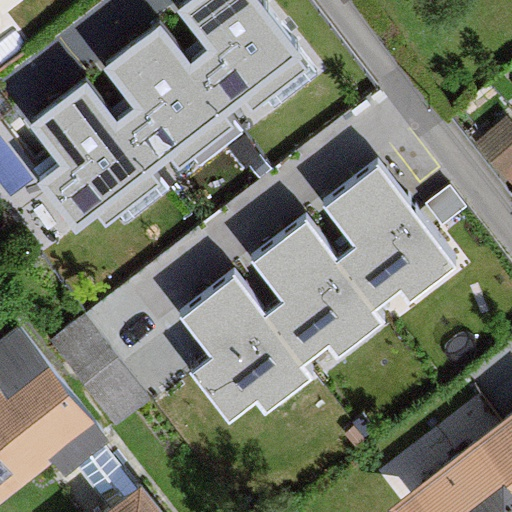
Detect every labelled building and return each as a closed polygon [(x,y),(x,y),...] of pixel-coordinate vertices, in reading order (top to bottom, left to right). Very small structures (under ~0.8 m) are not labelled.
[(152,0),(9,117),(104,233),(322,56),(275,0),(152,0)] [(121,415),(148,394),(85,312),(59,333),(121,415)] [(0,490),(63,440),(76,456),(102,435),(105,432),(20,327),(0,343),(0,373),(7,382),(0,387),(0,490)] [(511,511),(511,413),(406,493),(420,511),(511,511)] [(102,435),(76,456),(115,505),(141,484),(102,435)] [(165,511),(143,483),(141,484),(115,505),(105,511),(165,511)]
